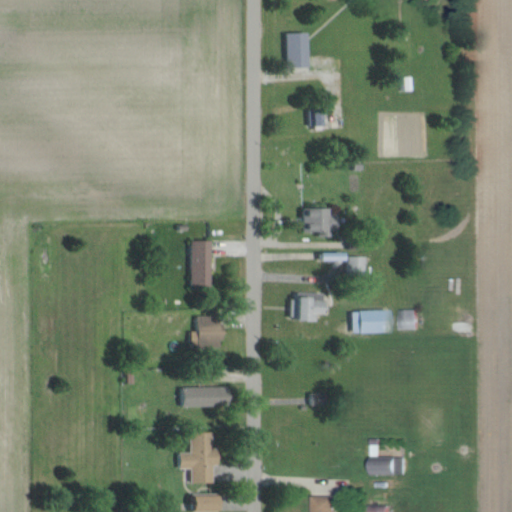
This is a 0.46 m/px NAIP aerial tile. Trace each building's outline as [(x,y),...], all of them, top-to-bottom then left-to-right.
[(285,32),(286,67),(308,66),(307,32),(285,32)] [(329,207),(301,208),(302,231),(319,230),(319,233),(337,232),(336,212),(329,212),(329,207)] [(210,239),(189,240),(191,287),(211,286),(210,239)] [(315,319),(315,313),(323,313),(323,301),(310,301),(310,297),(289,297),(289,319),(315,319)] [(389,309),(350,310),(351,332),(390,331),(389,309)] [(420,329),(420,309),(402,309),(402,329),(420,329)] [(197,315),(196,331),(189,331),(189,341),(220,342),(220,316),(197,315)] [(228,387),(182,386),(182,405),(214,406),(215,400),(228,400),(228,387)] [(212,482),(212,465),(217,465),(217,447),(212,447),(211,431),(190,432),(191,452),(178,452),(178,468),(190,468),(190,482),(212,482)] [(380,460),(380,447),(374,447),(373,473),(403,473),(403,461),(380,460)] [(218,509),(218,495),(192,496),(192,510),(218,509)] [(338,511),(339,496),(316,495),(315,511),(338,511)]
